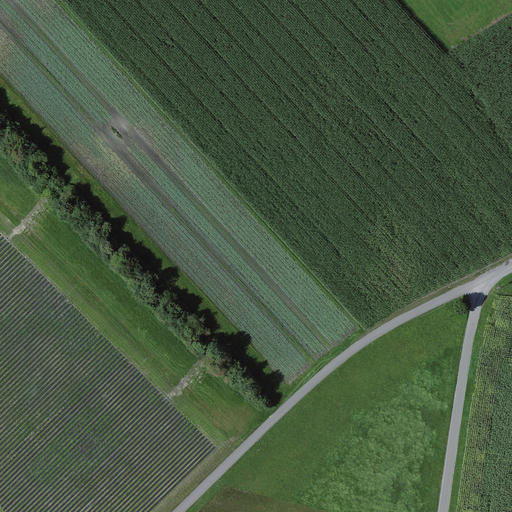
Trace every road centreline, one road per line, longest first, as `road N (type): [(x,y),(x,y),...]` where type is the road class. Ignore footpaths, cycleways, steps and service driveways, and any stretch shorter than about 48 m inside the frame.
road 1 (residential): [(488,280),(369,334),(179,511)]
road 2 (residential): [(488,280),(472,315),(444,511)]
